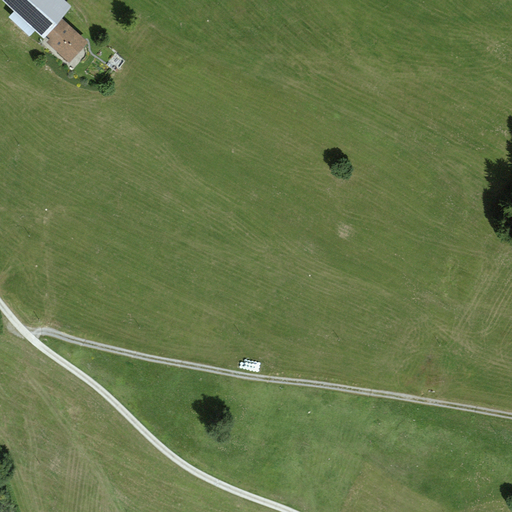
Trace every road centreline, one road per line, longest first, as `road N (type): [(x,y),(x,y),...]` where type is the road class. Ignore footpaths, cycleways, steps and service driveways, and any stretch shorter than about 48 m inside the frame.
road 1 (track): [(511,415),(254,379),(49,330),(28,339)]
road 2 (unclassified): [(0,301),(28,339),(100,391),(176,462),(277,511)]
